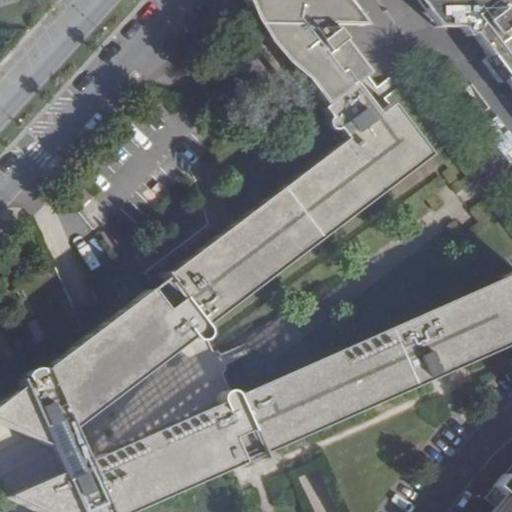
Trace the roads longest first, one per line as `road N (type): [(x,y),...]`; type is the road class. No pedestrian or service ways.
road 1 (residential): [(0,200),(181,0)]
road 2 (residential): [(109,0),(0,119)]
road 3 (residential): [(429,511),(511,416)]
